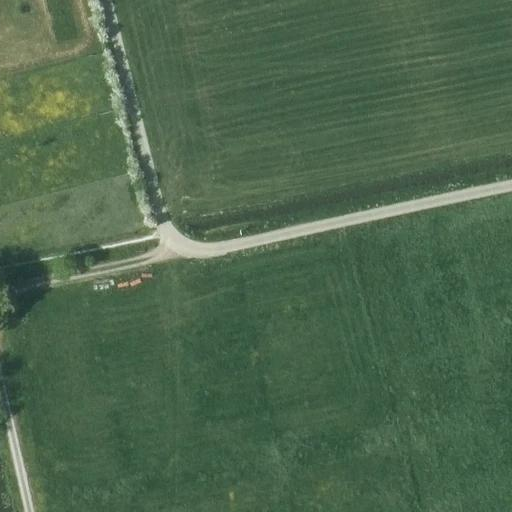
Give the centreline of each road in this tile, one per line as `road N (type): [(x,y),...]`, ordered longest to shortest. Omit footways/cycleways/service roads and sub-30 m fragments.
road 1 (unclassified): [(511,185),(207,250),(179,246),(165,234),(107,0)]
road 2 (track): [(0,304),(12,290),(179,246)]
road 3 (track): [(29,511),(0,382)]
